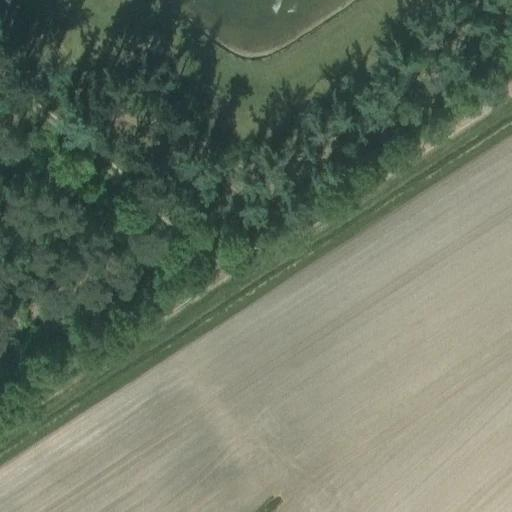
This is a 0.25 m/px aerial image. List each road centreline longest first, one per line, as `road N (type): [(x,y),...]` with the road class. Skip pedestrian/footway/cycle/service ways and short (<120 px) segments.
road 1 (track): [(511,83),(231,265)]
road 2 (track): [(231,265),(0,85)]
road 3 (track): [(0,414),(231,265)]
